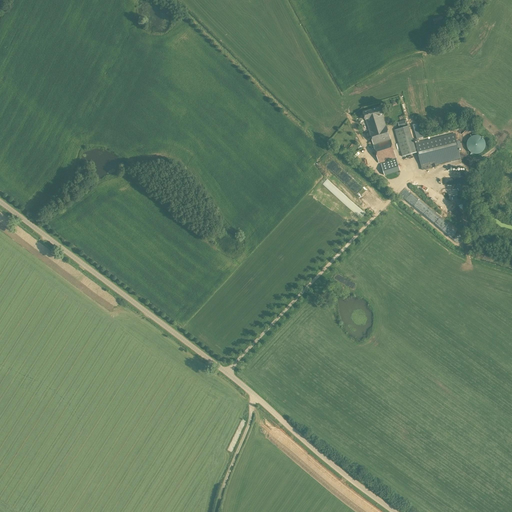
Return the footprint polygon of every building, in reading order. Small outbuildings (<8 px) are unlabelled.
[(379,163),(396,158),(383,115),(380,107),(363,112),(365,120),(366,120),(379,163)] [(413,124),(418,139),(423,137),(419,123),(413,124)] [(394,130),(402,157),(416,152),(408,126),(394,130)] [(415,143),(421,168),(461,158),(455,133),(415,143)] [(469,139),(468,141),(467,143),(467,146),(468,149),(470,151),(472,153),(474,154),(477,154),(479,153),(482,152),(484,150),(485,148),(486,146),(486,143),(485,140),(483,138),(481,136),(479,135),(476,135),(474,136),(471,137),(469,139)] [(380,163),(384,176),(400,171),(396,158),(380,163)] [(334,161),(330,166),(359,192),(363,188),(334,161)] [(467,177),(468,171),(449,171),(449,177),(447,177),(447,183),(455,184),(455,177),(467,177)] [(424,207),(425,206),(412,192),(406,198),(417,209),(421,205),(424,207)]
